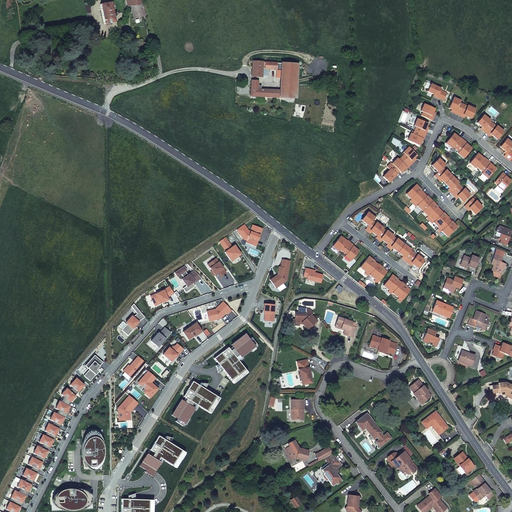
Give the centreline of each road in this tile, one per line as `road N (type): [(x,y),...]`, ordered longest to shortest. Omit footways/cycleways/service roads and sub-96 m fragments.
road 1 (track): [(169,511),(182,493),(242,454),(257,425),(274,333),(293,299),(330,299),(389,316)]
road 2 (residential): [(257,286),(157,317),(84,401),(30,511)]
road 3 (tertiary): [(282,230),(235,189),(109,110),(0,63)]
road 4 (residential): [(257,286),(241,321),(184,368),(113,482),(105,511)]
road 5 (residential): [(399,511),(319,404),(337,368),(382,376),(421,363)]
road 6 (track): [(324,64),(279,47),(253,50),(239,70),(195,68),(121,88),(110,93),(109,110)]
road 7 (track): [(511,198),(451,246),(400,328)]
road 8 (tertiary): [(421,363),(389,316),(314,255)]
road 9 (residential): [(418,170),(439,126),(455,123),(511,168)]
road 10 (tertiary): [(511,496),(440,390)]
road 11 (unknown): [(113,367),(110,489)]
